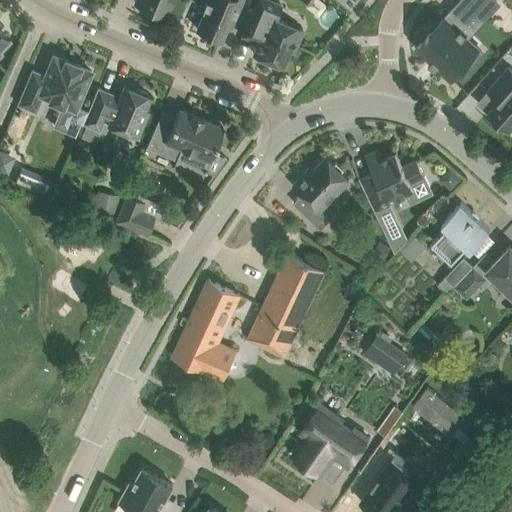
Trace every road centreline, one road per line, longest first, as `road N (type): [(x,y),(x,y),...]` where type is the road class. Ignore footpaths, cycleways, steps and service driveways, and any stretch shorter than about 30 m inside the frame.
road 1 (tertiary): [(113,408),(169,291),(262,157),(291,130)]
road 2 (residential): [(291,130),(252,99),(33,0)]
road 3 (residential): [(113,408),(284,511)]
road 4 (tertiary): [(385,106),(426,119),(511,190)]
